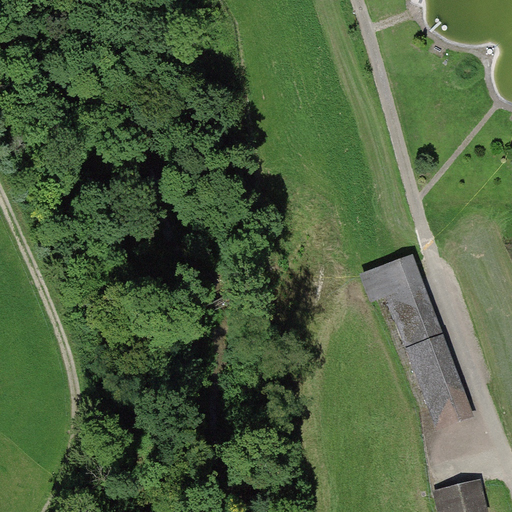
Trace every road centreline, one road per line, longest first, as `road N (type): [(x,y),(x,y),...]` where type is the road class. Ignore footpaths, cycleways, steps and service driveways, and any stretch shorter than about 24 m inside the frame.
road 1 (track): [(511,457),(418,203),(360,0)]
road 2 (track): [(53,511),(74,464),(81,409),(74,367),(0,189)]
